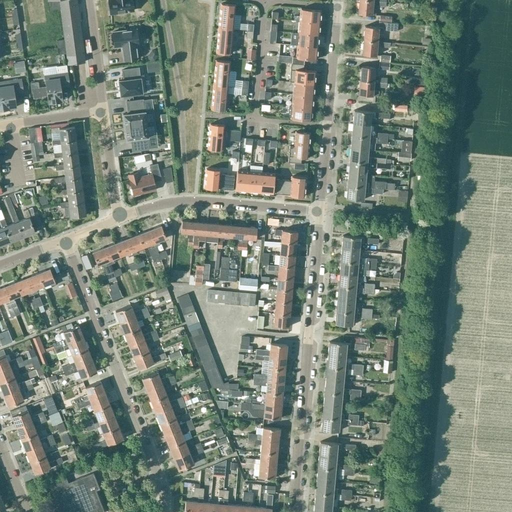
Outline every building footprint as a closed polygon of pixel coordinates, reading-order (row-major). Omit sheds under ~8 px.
[(75,0),(49,0),(50,9),(61,8),(63,24),(79,22),(75,0)] [(107,0),(110,14),(133,11),(132,7),(135,7),(133,0),(107,0)] [(373,1),(359,0),(357,14),(371,15),(376,15),(376,10),(372,9),(373,1)] [(218,28),(232,29),(234,5),(220,4),(218,28)] [(299,21),(319,23),(320,11),(300,9),(299,21)] [(318,35),(319,23),(299,21),(298,33),(318,35)] [(378,21),(378,26),(386,26),(385,30),(397,31),(397,23),(378,21)] [(68,64),(84,62),(79,22),(63,24),(65,40),(56,41),(58,54),(67,53),(68,64)] [(364,27),(363,41),(377,42),(378,34),(383,34),(384,28),(378,27),(378,28),(364,27)] [(230,54),(232,29),(218,28),(216,52),(230,54)] [(124,60),(137,58),(135,44),(138,44),(136,29),(112,32),(114,47),(122,46),(124,60)] [(317,47),(318,35),(298,33),(297,45),(317,47)] [(377,42),(363,41),(362,55),(376,56),(377,42)] [(316,59),(317,47),(297,45),(296,57),(292,57),(291,63),(303,64),(304,58),(316,59)] [(155,50),(153,50),(148,57),(148,59),(151,62),(154,61),(159,55),(159,52),(155,50)] [(246,52),(245,59),(253,60),(254,52),(246,52)] [(380,55),(379,62),(389,63),(390,56),(380,55)] [(213,85),(227,86),(229,62),(215,60),(213,85)] [(154,63),(146,64),(146,68),(154,67),(155,71),(159,70),(158,63),(154,63)] [(303,64),(291,63),(289,81),(294,82),(314,84),(315,71),(303,70),(303,64)] [(360,81),(373,82),(375,68),(361,67),(360,81)] [(123,80),(118,80),(120,96),(142,93),(146,92),(144,77),(139,78),(138,68),(122,70),(123,80)] [(38,82),(30,83),(31,93),(33,93),(33,98),(47,96),(48,102),(62,100),(60,88),(69,86),(67,73),(44,76),(46,86),(39,87),(38,82)] [(404,84),(423,85),(423,79),(405,77),(404,84)] [(0,82),(0,92),(2,109),(15,107),(13,94),(22,93),(20,79),(0,82)] [(373,82),(360,81),(358,95),(378,97),(379,91),(373,91),(373,82)] [(313,96),(314,84),(294,82),(293,94),(313,96)] [(225,110),(227,86),(213,85),(211,109),(225,110)] [(422,99),(423,88),(415,87),(414,98),(422,99)] [(312,108),(313,96),(293,94),(292,106),(312,108)] [(123,115),(124,127),(146,124),(144,111),(142,100),(126,102),(128,114),(124,114),(122,114),(123,115)] [(311,120),(312,108),(292,106),(290,118),(311,120)] [(418,112),(417,123),(422,123),(423,107),(415,107),(415,112),(418,112)] [(353,124),(370,125),(371,118),(374,118),(388,120),(389,114),(375,113),(354,111),(353,124)] [(67,123),(49,126),(50,128),(50,133),(58,132),(59,140),(59,141),(75,139),(75,138),(73,126),(67,127),(67,123)] [(146,124),(124,127),(126,139),(125,139),(126,140),(127,140),(131,139),(132,151),(149,149),(149,148),(157,147),(154,123),(146,124)] [(221,150),(224,125),(210,124),(207,149),(221,150)] [(370,125),(353,124),(352,136),(372,138),(373,133),(369,133),(370,125)] [(27,129),(29,143),(36,142),(34,128),(27,129)] [(289,146),(288,162),(300,163),(301,157),(307,158),(309,133),(295,132),(294,146),(289,146)] [(352,136),(351,149),(368,150),(374,151),(375,143),(376,144),(377,139),(372,138),(352,136)] [(59,140),(51,141),(52,146),(60,145),(61,152),(61,154),(77,152),(76,150),(75,139),(59,141),(59,140)] [(36,142),(29,143),(31,156),(40,155),(38,142),(36,142)] [(351,149),(349,161),(370,163),(374,163),(374,164),(391,165),(391,159),(385,159),(370,158),(367,158),(368,150),(351,149)] [(397,160),(410,161),(411,152),(397,151),(397,160)] [(61,152),(53,154),(53,158),(62,157),(63,165),(63,167),(78,165),(78,163),(77,152),(61,154),(61,152)] [(349,161),(348,174),(370,176),(370,168),(374,168),(374,164),(374,163),(370,163),(349,161)] [(128,175),(133,195),(155,190),(153,182),(161,180),(156,163),(149,165),(151,174),(138,177),(137,173),(128,175)] [(63,165),(55,166),(55,170),(63,169),(64,177),(65,179),(80,177),(80,175),(78,165),(63,167),(63,165)] [(174,181),(170,167),(163,169),(166,183),(174,181)] [(219,174),(220,170),(205,169),(204,188),(218,189),(218,188),(233,190),(234,175),(219,174)] [(248,192),(249,172),(237,170),(235,190),(248,192)] [(260,193),(262,173),(249,172),(248,192),(260,193)] [(272,194),(274,174),(262,173),(260,193),(272,194)] [(348,174),(347,186),(383,189),(394,190),(394,183),(386,183),(386,182),(374,181),(374,176),(348,174)] [(64,177),(56,178),(57,183),(65,182),(66,190),(66,192),(82,190),(82,188),(80,177),(65,179),(64,177)] [(289,195),(304,197),(305,178),(291,177),(291,181),(276,179),(275,194),(289,195)] [(383,189),(347,186),(346,199),(363,201),(364,193),(367,193),(382,194),(383,189)] [(66,190),(58,191),(59,195),(67,194),(68,202),(68,204),(83,202),(83,200),(82,190),(66,192),(66,190)] [(397,201),(406,202),(408,192),(398,191),(397,201)] [(68,202),(60,203),(60,208),(68,207),(70,217),(85,215),(83,202),(68,204),(68,202)] [(19,222),(25,236),(34,233),(29,219),(30,219),(27,210),(23,212),(26,219),(19,222)] [(31,215),(36,228),(42,226),(37,213),(34,214),(31,215)] [(7,227),(13,241),(25,236),(19,222),(16,215),(12,216),(14,224),(7,227)] [(0,221),(3,228),(0,229),(0,243),(1,246),(13,241),(7,227),(4,219),(0,220),(0,221)] [(193,239),(194,223),(182,222),(181,233),(187,234),(187,238),(193,239)] [(193,239),(192,248),(198,249),(198,241),(205,242),(206,236),(207,224),(194,223),(193,239)] [(218,236),(219,225),(207,224),(206,236),(205,242),(218,242),(218,241),(218,236)] [(224,237),(230,238),(232,226),(219,225),(218,236),(218,241),(218,242),(217,248),(222,248),(222,241),(224,241),(224,237)] [(149,231),(156,247),(160,245),(159,241),(165,239),(160,226),(149,231)] [(237,249),(241,250),(242,250),(244,227),(232,226),(230,238),(236,238),(236,242),(238,242),(237,249)] [(244,227),(242,250),(247,250),(247,239),(255,240),(256,228),(244,227)] [(274,230),(274,235),(281,235),(281,242),(296,244),(297,232),(274,230)] [(149,231),(138,235),(142,248),(147,246),(149,245),(150,247),(148,248),(151,256),(158,254),(158,253),(156,247),(149,231)] [(142,248),(138,235),(126,240),(132,255),(136,254),(135,251),(142,248)] [(341,249),(358,251),(359,243),(363,244),(363,238),(342,236),(341,249)] [(115,244),(120,256),(127,254),(128,257),(132,255),(126,240),(115,244)] [(281,242),(280,254),(295,256),(296,244),(281,242)] [(104,248),(110,264),(114,262),(113,259),(120,256),(115,244),(104,248)] [(113,271),(110,264),(104,248),(92,253),(97,265),(105,262),(106,265),(103,266),(106,274),(108,280),(115,277),(113,271)] [(341,249),(340,261),(361,263),(361,258),(358,258),(358,251),(341,249)] [(158,254),(160,259),(167,257),(165,251),(158,253),(158,254)] [(160,259),(158,254),(151,256),(153,262),(160,259)] [(279,266),(294,268),(295,256),(280,254),(279,266)] [(135,263),(137,268),(144,266),(142,260),(135,263)] [(219,280),(226,281),(227,269),(228,261),(220,260),(219,280)] [(366,264),(366,263),(361,263),(340,261),(339,274),(356,275),(364,276),(364,270),(368,270),(368,269),(375,269),(376,265),(366,264)] [(137,268),(135,263),(128,265),(130,271),(137,268)] [(194,285),(201,286),(201,285),(202,279),(203,265),(196,265),(195,270),(194,285)] [(294,268),(279,266),(279,267),(268,266),(267,271),(278,272),(277,278),(293,280),(294,268)] [(38,274),(43,287),(49,284),(51,287),(56,285),(50,269),(38,274)] [(120,269),(113,271),(115,277),(122,274),(120,269)] [(227,269),(226,281),(235,281),(236,269),(234,269),(227,269)] [(38,274),(27,278),(33,294),(38,292),(37,289),(43,287),(38,274)] [(356,275),(339,274),(338,286),(359,288),(359,283),(355,283),(356,275)] [(238,288),(256,290),(257,279),(239,277),(238,288)] [(33,294),(27,278),(15,283),(20,295),(27,293),(28,296),(33,294)] [(277,278),(276,290),(291,292),(293,280),(277,278)] [(4,287),(10,303),(15,302),(15,301),(14,298),(20,295),(15,283),(4,287)] [(116,283),(109,286),(114,299),(122,297),(116,283)] [(363,289),(363,288),(359,288),(338,286),(337,299),(354,301),(355,293),(358,294),(358,293),(373,294),(373,290),(363,289)] [(0,288),(0,303),(4,302),(10,318),(15,316),(12,308),(10,303),(4,287),(0,288)] [(155,291),(157,297),(168,292),(166,287),(155,291)] [(74,288),(68,291),(70,297),(77,295),(74,288)] [(207,302),(254,306),(256,294),(208,290),(207,302)] [(275,302),(290,303),(291,292),(276,290),(275,302)] [(223,383),(188,294),(177,298),(212,387),(223,383)] [(354,301),(337,299),(336,311),(356,314),(357,308),(353,308),(354,301)] [(15,302),(10,303),(12,308),(15,316),(20,314),(15,302)] [(275,302),(274,314),(289,315),(290,303),(275,302)] [(115,311),(119,322),(148,311),(146,307),(134,312),(131,305),(115,311)] [(119,322),(124,334),(140,328),(137,321),(150,316),(148,311),(119,322)] [(356,314),(336,311),(334,324),(351,326),(352,318),(356,319),(356,314)] [(289,315),(274,314),(273,326),(288,327),(289,315)] [(70,323),(61,327),(63,332),(72,328),(70,323)] [(53,344),(55,348),(83,337),(78,326),(72,328),(63,332),(66,339),(53,344)] [(168,331),(169,335),(184,330),(183,326),(168,331)] [(140,328),(124,334),(128,346),(157,334),(155,330),(143,335),(140,328)] [(128,346),(133,357),(149,351),(146,344),(159,339),(157,334),(128,346)] [(87,349),(83,337),(55,348),(56,353),(69,348),(72,355),(87,349)] [(240,345),(248,346),(248,338),(241,337),(240,345)] [(327,355),(344,356),(345,349),(349,349),(349,344),(328,342),(327,355)] [(255,354),(285,357),(287,345),(270,343),(269,351),(256,350),(255,354)] [(92,360),(87,349),(72,355),(75,362),(62,367),(64,371),(92,360)] [(167,355),(170,362),(182,357),(180,350),(167,355)] [(149,351),(133,357),(138,369),(153,363),(166,357),(164,353),(157,356),(157,355),(151,357),(149,351)] [(185,356),(189,366),(195,363),(191,353),(185,356)] [(268,361),(268,368),(284,369),(285,357),(255,354),(255,359),(268,361)] [(0,369),(23,361),(21,356),(8,362),(5,355),(0,356),(0,369)] [(0,369),(0,383),(14,378),(19,376),(16,369),(32,362),(35,369),(41,367),(36,355),(31,358),(23,361),(0,369)] [(352,369),(362,370),(363,365),(347,364),(344,364),(344,356),(327,355),(326,367),(347,369),(352,369)] [(92,360),(64,371),(65,376),(78,371),(81,378),(96,372),(92,360)] [(391,361),(384,360),(383,372),(390,373),(391,361)] [(326,367),(325,380),(342,381),(343,374),(352,375),(352,369),(347,369),(326,367)] [(253,379),(283,381),(284,369),(268,368),(267,375),(254,374),(253,379)] [(142,379),(146,390),(175,379),(173,374),(160,379),(157,372),(142,379)] [(0,383),(0,387),(3,395),(32,384),(32,383),(30,379),(17,385),(14,378),(0,383)] [(175,379),(146,390),(151,401),(166,395),(164,388),(176,383),(175,379)] [(283,381),(253,379),(253,384),(266,385),(265,392),(282,394),(283,381)] [(325,380),(324,392),(345,394),(350,394),(350,389),(342,388),(342,381),(325,380)] [(75,399),(76,404),(104,393),(100,381),(85,387),(88,394),(75,399)] [(223,383),(212,387),(212,388),(220,389),(228,389),(230,389),(227,381),(223,383)] [(32,384),(3,395),(8,407),(23,401),(20,394),(34,388),(32,384)] [(260,399),(260,404),(281,406),(282,394),(265,392),(265,400),(260,399)] [(324,392),(323,405),(340,406),(341,399),(344,399),(345,394),(324,392)] [(104,393),(76,404),(78,409),(91,403),(94,410),(109,404),(104,393)] [(151,401),(155,413),(175,405),(173,400),(169,402),(166,395),(151,401)] [(173,400),(175,405),(184,401),(182,397),(173,400)] [(227,401),(216,400),(219,408),(226,408),(227,401)] [(160,424),(175,418),(173,411),(185,406),(184,401),(175,405),(155,413),(160,424)] [(240,402),(240,410),(248,410),(253,416),(263,417),(280,418),(281,406),(260,404),(251,403),(245,403),(240,402)] [(94,410),(98,421),(98,422),(114,416),(109,404),(94,410)] [(25,405),(10,411),(12,416),(27,410),(25,405)] [(322,417),(342,419),(343,414),(339,413),(340,406),(323,405),(322,417)] [(12,416),(16,428),(45,416),(43,412),(30,417),(27,410),(12,416)] [(48,416),(52,425),(62,421),(58,412),(48,416)] [(47,421),(45,416),(16,428),(21,439),(36,433),(33,426),(47,421)] [(94,424),(85,427),(87,431),(100,426),(103,433),(118,427),(114,416),(98,422),(98,421),(93,423),(94,424)] [(342,419),(322,417),(320,430),(337,431),(338,424),(342,424),(342,419)] [(184,428),(193,424),(191,420),(178,425),(175,418),(160,424),(164,436),(184,428)] [(118,427),(103,433),(106,440),(93,446),(95,450),(107,445),(123,439),(118,427)] [(248,438),(278,441),(279,429),(263,427),(262,435),(248,434),(248,438)] [(184,428),(164,436),(169,447),(185,441),(191,438),(188,431),(186,432),(184,428)] [(221,428),(215,430),(216,431),(218,437),(224,435),(221,428)] [(39,440),(36,433),(21,439),(25,451),(53,439),(52,435),(39,440)] [(63,433),(57,435),(60,445),(66,443),(63,433)] [(216,440),(218,446),(228,442),(226,436),(216,440)] [(261,452),(277,453),(278,441),(248,438),(248,443),(261,444),(261,452)] [(25,451),(30,462),(45,456),(42,449),(43,449),(55,444),(53,439),(25,451)] [(187,447),(185,441),(169,447),(173,458),(202,447),(200,442),(187,447)] [(318,455),(335,456),(336,449),(340,449),(340,444),(319,442),(318,455)] [(202,447),(173,458),(178,470),(194,464),(191,456),(204,451),(202,447)] [(277,453),(261,452),(260,459),(246,458),(246,463),(276,465),(277,453)] [(318,455),(317,467),(338,469),(338,464),(335,464),(335,456),(318,455)] [(45,456),(30,462),(34,474),(50,467),(63,462),(61,458),(48,463),(45,456)] [(213,464),(213,467),(225,468),(226,460),(213,464)] [(276,465),(246,463),(245,468),(259,469),(258,476),(275,478),(276,465)] [(317,467),(316,480),(333,481),(333,479),(337,479),(337,475),(338,469),(317,467)] [(78,479),(67,483),(77,510),(78,511),(103,511),(102,509),(95,491),(99,490),(92,473),(78,479)] [(65,477),(49,484),(56,500),(50,503),(53,511),(73,511),(77,510),(67,483),(65,477)] [(315,492),(335,494),(336,489),(332,489),(333,481),(316,480),(315,492)] [(222,500),(223,490),(219,490),(218,504),(210,503),(208,511),(221,511),(222,504),(222,500)] [(314,505),(330,506),(331,499),(335,499),(335,494),(315,492),(314,505)] [(259,508),(258,511),(270,511),(272,495),(267,494),(267,501),(266,501),(265,508),(259,508)] [(208,511),(210,503),(203,503),(203,498),(198,497),(197,502),(196,511),(208,511)] [(233,511),(234,505),(227,505),(228,500),(222,500),(222,504),(221,511),(233,511)] [(183,511),(196,511),(197,502),(185,501),(183,511)]
